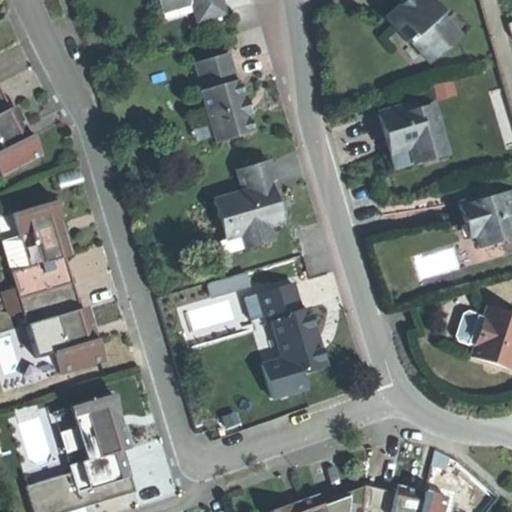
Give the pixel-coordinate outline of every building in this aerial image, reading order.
[(219,0),(157,0),(158,1),(159,0),(191,0),(198,21),(224,14),(219,0)] [(428,63),(460,37),(442,15),(443,14),(430,0),(405,0),(385,18),(396,32),(399,29),(403,26),(411,35),(407,38),(428,63)] [(407,38),(411,35),(403,26),(399,29),(403,33),(407,38)] [(215,144),(253,132),(243,100),(237,80),(235,80),(227,53),(194,63),(202,90),(199,91),(215,144)] [(0,91),(0,175),(1,177),(41,157),(30,135),(22,139),(20,136),(18,131),(24,129),(13,107),(9,109),(0,91)] [(404,113),(415,110),(413,103),(402,106),(404,113)] [(423,160),(446,153),(432,105),(415,110),(404,113),(402,106),(377,114),(384,137),(389,154),(409,149),(418,146),(423,160)] [(413,163),(423,160),(418,146),(409,149),(413,163)] [(267,227),(282,222),(276,205),(273,193),(278,191),(269,160),(235,170),(242,192),(212,201),(223,239),(241,234),(245,249),(271,241),(267,227)] [(479,247),(511,237),(511,224),(508,211),(511,209),(511,190),(493,196),(481,200),(480,196),(458,203),(464,224),(471,222),(475,235),(479,247)] [(1,293),(4,304),(71,284),(64,258),(68,257),(61,233),(55,235),(54,231),(53,227),(61,224),(54,201),(11,214),(27,268),(10,273),(14,290),(1,293)] [(468,237),(475,235),(471,222),(464,224),(466,231),(468,237)] [(286,377),(324,366),(312,326),(307,308),(300,310),(292,283),(256,294),(265,325),(270,323),(286,377)] [(79,309),(71,284),(4,304),(8,315),(21,311),(26,327),(29,326),(44,321),(52,351),(60,375),(103,362),(96,339),(87,342),(86,337),(85,333),(90,331),(83,308),(79,309)] [(469,357),(509,370),(511,362),(511,316),(486,307),(482,317),(467,312),(461,315),(457,325),(454,336),(457,342),(473,347),(469,357)] [(41,354),(52,351),(44,321),(29,326),(37,351),(41,354)] [(77,495),(131,478),(122,451),(127,450),(119,427),(114,429),(112,425),(111,420),(120,417),(113,394),(69,408),(86,461),(68,467),(70,473),(77,495)] [(71,511),(135,493),(131,478),(77,495),(70,473),(25,487),(32,511),(71,511)] [(443,511),(447,497),(423,492),(421,500),(417,499),(412,498),(414,492),(395,488),(394,493),(365,486),(321,502),(319,498),(301,504),(303,510),(299,511),(297,511),(294,511),(292,504),(270,511),(443,511)]
